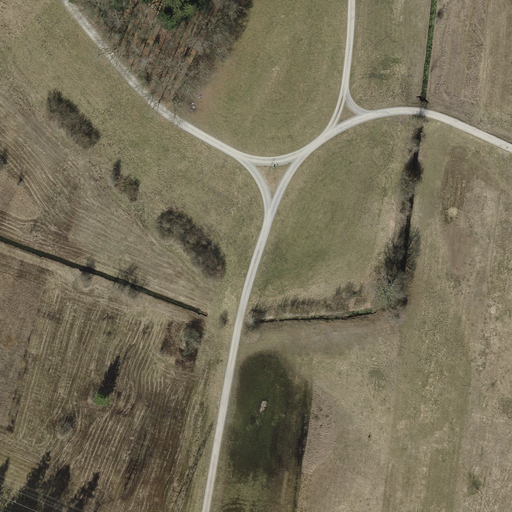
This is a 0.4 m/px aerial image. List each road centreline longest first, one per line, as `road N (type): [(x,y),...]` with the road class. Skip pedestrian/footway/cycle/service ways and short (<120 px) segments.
road 1 (track): [(302,156),(283,183),(257,258),(206,511)]
road 2 (track): [(302,156),(245,159),(206,138),(176,117),(68,0)]
road 3 (track): [(511,149),(425,112),(392,111),(349,123),(302,156)]
road 4 (track): [(351,0),(345,92),(365,116)]
